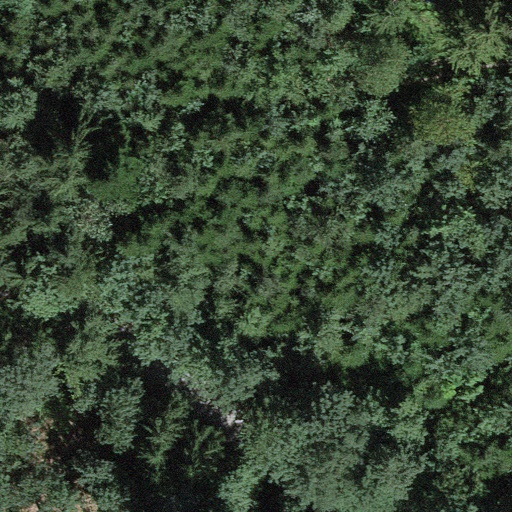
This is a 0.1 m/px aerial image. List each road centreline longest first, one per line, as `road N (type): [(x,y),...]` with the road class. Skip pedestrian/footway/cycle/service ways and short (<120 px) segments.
road 1 (track): [(0,144),(511,87)]
road 2 (track): [(0,285),(115,335),(333,511)]
